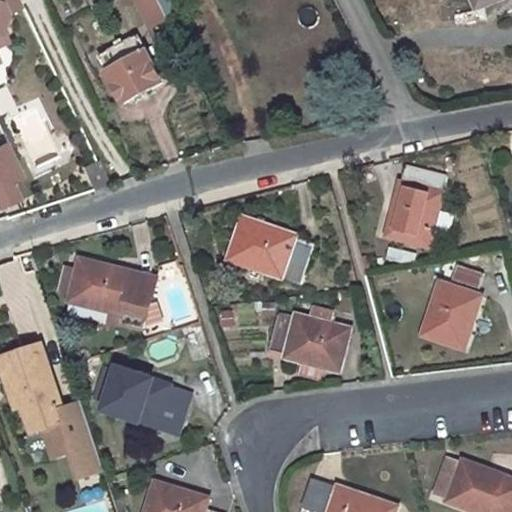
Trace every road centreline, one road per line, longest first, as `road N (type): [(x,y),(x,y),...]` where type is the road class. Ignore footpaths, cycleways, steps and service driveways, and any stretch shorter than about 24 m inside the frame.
road 1 (residential): [(407,133),(165,190),(0,242)]
road 2 (residential): [(256,511),(247,455),(267,429),(511,395)]
road 3 (residential): [(344,0),(407,133)]
